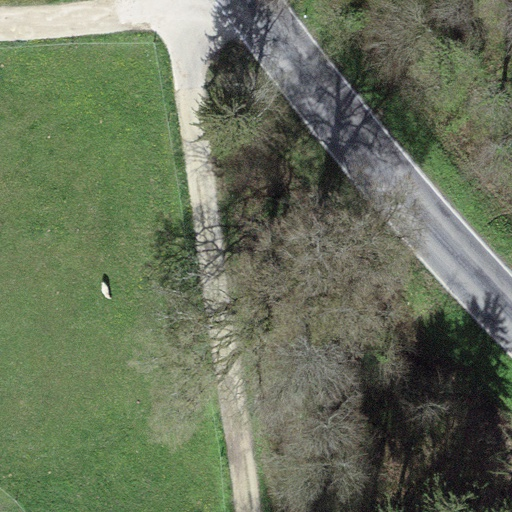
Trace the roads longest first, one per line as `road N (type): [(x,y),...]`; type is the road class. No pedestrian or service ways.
road 1 (track): [(229,0),(193,55),(188,79),(246,511)]
road 2 (tertiary): [(246,0),(398,191),(511,317)]
road 3 (track): [(0,23),(126,14),(189,0)]
